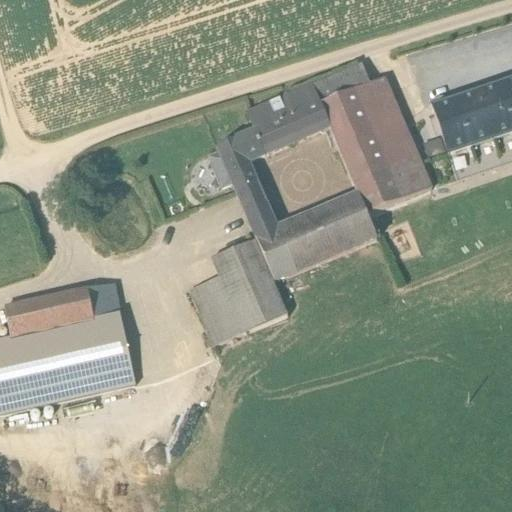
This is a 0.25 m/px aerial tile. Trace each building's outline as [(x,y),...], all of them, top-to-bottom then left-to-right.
[(365,90),(370,88),(361,67),(312,89),(320,108),(365,90)] [(374,86),(390,96),(384,82),(374,86)] [(511,84),(432,112),(455,182),(511,163),(511,84)] [(278,232),(253,243),(246,246),(209,263),(217,281),(188,294),(212,350),(287,319),(274,288),(377,244),(366,220),(431,192),(390,96),(374,86),(370,88),(365,90),(320,108),(312,89),(246,117),(253,133),(266,161),(328,134),(355,197),(278,232)] [(253,243),(278,232),(250,168),(266,161),(253,133),(246,136),(233,141),(235,144),(214,153),(215,156),(206,160),(220,192),(228,189),(239,214),(253,243)] [(438,141),(422,147),(427,161),(443,156),(438,141)] [(0,343),(0,418),(34,411),(134,389),(119,318),(121,318),(115,288),(3,309),(10,341),(0,343)]
